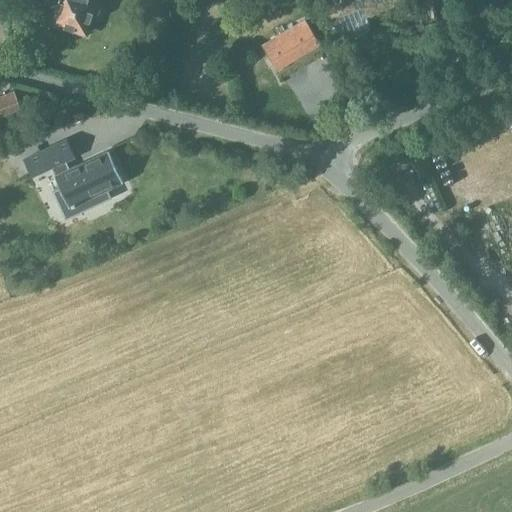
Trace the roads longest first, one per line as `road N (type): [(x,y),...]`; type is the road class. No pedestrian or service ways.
road 1 (residential): [(0,70),(319,161)]
road 2 (unclassified): [(511,375),(319,161)]
road 3 (unclassified): [(319,161),(511,83)]
road 4 (unclassified): [(359,511),(511,442)]
